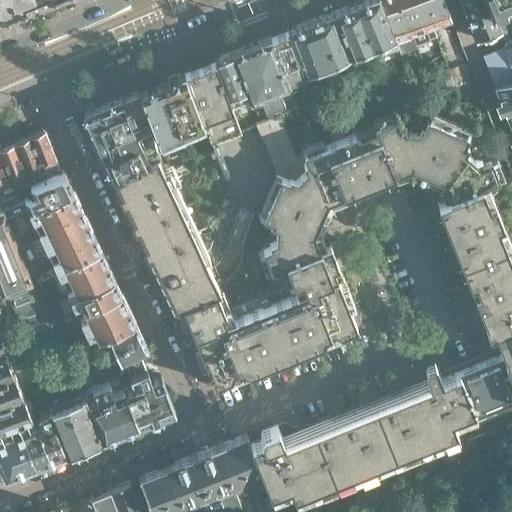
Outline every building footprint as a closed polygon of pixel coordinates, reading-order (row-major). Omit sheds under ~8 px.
[(0,0),(0,12),(14,6),(11,0),(0,0)] [(398,49),(398,47),(379,0),(360,0),(354,2),(371,45),(379,42),(384,54),(398,49)] [(407,28),(396,0),(379,0),(398,47),(414,40),(410,28),(407,28)] [(434,21),(428,4),(425,5),(422,0),(396,0),(407,28),(410,28),(414,40),(415,42),(426,38),(421,26),(430,22),(434,21)] [(450,15),(443,0),(422,0),(425,5),(428,4),(434,21),(430,22),(429,27),(432,36),(444,31),(439,19),(450,15)] [(491,11),(486,0),(461,0),(476,37),(501,28),(494,10),(491,11)] [(511,0),(486,0),(491,11),(494,10),(501,28),(507,45),(503,47),(504,48),(511,44),(511,0)] [(371,45),(354,2),(332,11),(349,54),(371,45)] [(349,54),(332,11),(302,22),(319,65),(349,54)] [(319,65),(302,22),(281,31),(270,35),(250,42),(273,102),(281,98),(277,86),(288,82),(299,78),(304,76),(309,89),(316,86),(309,69),(319,65)] [(273,102),(250,42),(230,50),(249,98),(260,93),(265,105),(273,102)] [(511,44),(504,48),(484,55),(496,85),(495,86),(511,129),(511,44)] [(249,98),(230,50),(214,57),(214,58),(199,64),(190,68),(183,70),(162,79),(180,127),(202,119),(201,117),(215,112),(231,105),(249,98)] [(180,127),(162,79),(141,88),(150,112),(159,136),(180,127)] [(150,112),(141,88),(120,96),(131,119),(141,115),(150,112)] [(146,129),(144,123),(141,115),(131,119),(120,96),(101,104),(120,151),(139,142),(139,141),(135,133),(146,129)] [(120,151),(101,104),(85,111),(82,117),(102,159),(120,151)] [(393,173),(375,128),(356,136),(354,131),(346,134),(337,110),(320,117),(331,140),(327,142),(296,155),(300,166),(294,181),(313,189),(314,188),(326,200),(340,194),(344,192),(347,191),(355,188),(393,173)] [(283,124),(280,115),(279,114),(255,123),(259,133),(283,124)] [(426,173),(447,124),(426,115),(423,123),(420,121),(417,128),(404,128),(401,121),(398,123),(395,115),(373,123),(375,128),(393,173),(407,167),(413,167),(426,173)] [(287,134),(286,131),(283,124),(259,133),(263,144),(287,134)] [(499,177),(490,155),(482,158),(481,155),(474,158),(465,149),(468,142),(465,140),(468,133),(447,124),(426,173),(439,178),(443,183),(449,195),(449,196),(486,181),(499,177)] [(61,170),(44,128),(29,134),(46,176),(61,170)] [(46,176),(29,134),(15,141),(27,170),(32,182),(46,176)] [(291,144),(287,134),(263,144),(267,154),(291,144)] [(156,154),(159,153),(151,137),(139,142),(120,151),(102,159),(110,176),(149,158),(156,154)] [(27,170),(15,141),(1,147),(18,188),(26,185),(21,173),(27,170)] [(296,155),(291,144),(267,154),(271,164),(296,155)] [(0,198),(19,190),(18,188),(1,147),(0,146),(0,198)] [(210,157),(207,149),(199,152),(203,160),(210,157)] [(219,288),(209,266),(202,251),(209,247),(212,238),(178,164),(169,168),(161,152),(159,153),(156,154),(149,158),(110,176),(148,257),(171,307),(172,306),(172,307),(219,288)] [(300,166),(296,155),(271,164),(275,173),(280,175),(294,181),(300,166)] [(56,338),(19,246),(6,215),(30,206),(73,188),(63,169),(61,170),(46,176),(32,182),(29,183),(33,193),(1,207),(2,209),(0,210),(0,290),(24,351),(56,338)] [(338,265),(336,259),(329,243),(319,247),(313,230),(319,215),(326,200),(314,188),(313,189),(294,181),(280,175),(271,195),(263,214),(259,212),(250,215),(246,217),(255,241),(268,236),(269,240),(269,241),(270,244),(262,247),(271,268),(281,264),(289,284),(283,286),(307,345),(326,337),(324,332),(333,329),(335,334),(361,323),(342,274),(336,276),(333,267),(338,265)] [(510,242),(486,181),(449,196),(449,195),(436,200),(449,232),(454,230),(458,238),(452,240),(461,261),(510,242)] [(42,218),(80,203),(73,188),(30,206),(33,214),(39,211),(42,218)] [(43,236),(87,218),(80,203),(42,218),(45,224),(39,226),(43,236)] [(55,247),(93,232),(87,218),(43,236),(46,242),(52,239),(55,247)] [(56,264),(100,246),(93,232),(55,247),(58,253),(52,255),(56,264)] [(511,275),(511,245),(510,242),(461,261),(469,283),(475,280),(478,289),(511,275)] [(69,277),(107,261),(100,246),(56,264),(59,271),(65,269),(69,277)] [(70,294),(114,276),(107,261),(69,277),(72,284),(66,286),(70,294)] [(426,446),(438,441),(436,435),(444,431),(455,427),(453,422),(457,421),(467,425),(471,415),(479,412),(489,417),(494,406),(501,403),(511,408),(511,406),(511,275),(478,289),(478,290),(473,292),(476,299),(475,299),(495,348),(438,370),(434,359),(425,362),(424,366),(429,381),(424,383),(395,394),(392,389),(312,421),(315,427),(294,435),(289,437),(282,434),(276,422),(261,428),(259,432),(261,436),(249,441),(275,507),(426,446)] [(82,307),(121,291),(114,276),(70,294),(73,302),(79,299),(82,307)] [(307,345),(283,286),(265,294),(262,286),(255,288),(258,296),(240,304),(263,362),(283,355),(281,350),(285,348),(287,353),(307,345)] [(263,362),(240,304),(229,308),(221,287),(219,288),(172,307),(180,328),(185,326),(209,384),(235,374),(233,369),(242,365),(244,370),(263,362)] [(83,324),(128,305),(121,291),(82,307),(85,312),(79,314),(83,324)] [(108,331),(135,320),(128,305),(83,324),(86,330),(92,328),(96,336),(108,331)] [(147,348),(135,320),(108,331),(119,359),(120,359),(138,352),(147,348)] [(0,374),(12,370),(3,347),(0,348),(0,374)] [(174,409),(160,374),(159,374),(149,377),(145,366),(144,366),(138,352),(120,359),(131,385),(123,388),(137,424),(173,409),(174,409)] [(0,400),(22,393),(12,370),(0,374),(0,400)] [(137,424),(123,388),(113,392),(109,380),(101,384),(120,430),(137,424)] [(120,430),(101,384),(93,387),(97,398),(87,402),(101,438),(120,430)] [(31,415),(22,393),(0,400),(0,426),(9,423),(17,420),(26,417),(31,415)] [(101,438),(87,402),(84,395),(64,402),(81,446),(101,438)] [(81,446),(64,402),(48,408),(66,452),(81,446)] [(66,452),(48,408),(39,412),(42,420),(36,423),(50,459),(66,452)] [(50,459),(36,423),(29,425),(26,417),(17,420),(35,465),(50,459)] [(35,465),(17,420),(9,423),(12,432),(0,436),(0,466),(4,477),(35,465)] [(277,511),(275,507),(249,441),(246,432),(138,475),(138,477),(152,511),(158,511),(186,501),(190,511),(241,511),(243,511),(277,511)] [(141,511),(130,480),(129,478),(109,486),(118,511),(141,511)] [(118,511),(109,486),(106,488),(107,488),(93,496),(92,493),(90,494),(96,511),(118,511)]
